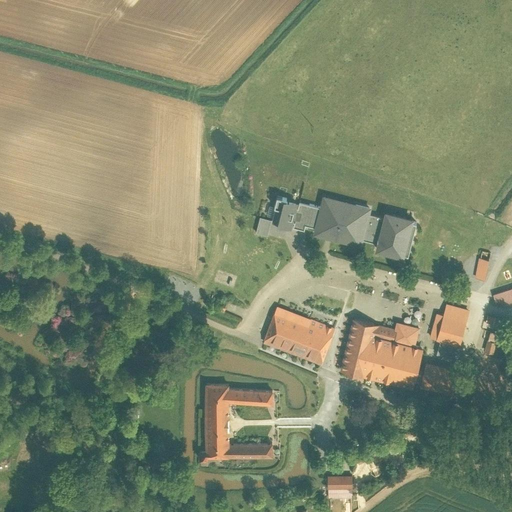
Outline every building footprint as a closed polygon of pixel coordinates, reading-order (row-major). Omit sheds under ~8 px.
[(319,225),(317,232),(366,245),(368,237),(375,211),(377,205),(328,192),(324,205),(319,225)] [(304,199),(282,193),(275,218),(297,224),(304,199)] [(319,225),(324,205),(304,199),(297,224),(308,227),(309,222),(319,225)] [(389,215),(375,211),(368,237),(383,241),(381,248),(411,256),(412,252),(414,252),(423,220),(420,219),(421,215),(391,207),(389,215)] [(263,215),(259,230),(271,233),(275,218),(263,215)] [(480,256),(489,258),(491,251),(482,249),(480,256)] [(482,256),(477,275),(488,277),(492,258),(482,256)] [(511,280),(494,287),(500,305),(511,300),(511,280)] [(215,308),(222,310),(226,300),(219,297),(215,308)] [(474,307),(451,300),(447,313),(440,311),(434,332),(441,334),(440,339),(463,346),(474,307)] [(337,326),(281,304),(267,340),(323,362),(337,326)] [(399,325),(357,315),(344,368),(418,386),(428,346),(420,344),(425,325),(401,319),(399,325)] [(495,351),(498,331),(488,330),(485,350),(495,351)] [(475,367),(435,357),(427,388),(468,398),(475,367)] [(511,363),(511,360),(500,359),(497,373),(510,375),(511,363)] [(232,382),(210,382),(209,448),(202,447),(201,459),(212,459),(212,455),(230,455),(275,456),(275,443),(232,442),(233,402),(275,402),(275,389),(231,389),(232,382)] [(344,473),(331,473),(331,487),(357,486),(356,473),(344,473)]
